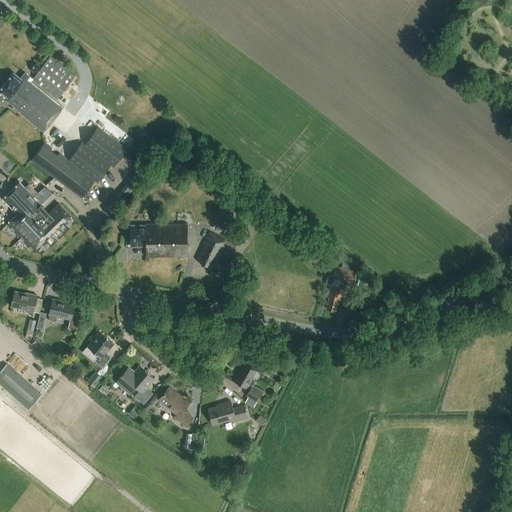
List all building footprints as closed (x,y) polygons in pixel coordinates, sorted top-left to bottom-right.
[(57,98),(59,96),(75,76),(49,56),(40,67),(35,62),(29,70),(35,74),(32,78),(57,98)] [(29,77),(27,75),(24,72),(19,78),(13,73),(0,88),(0,93),(7,99),(6,101),(21,112),(20,113),(44,132),(44,133),(64,107),(63,107),(32,84),(27,80),(29,77)] [(109,165),(112,167),(125,150),(95,128),(82,146),(80,144),(67,160),(59,154),(58,156),(51,150),(52,148),(44,143),(31,162),(46,172),(80,198),(93,180),(96,182),(109,165)] [(139,170),(104,211),(110,216),(145,175),(139,170)] [(32,252),(70,216),(58,203),(46,214),(38,206),(40,204),(19,182),(1,198),(16,214),(6,225),(32,252)] [(229,231),(244,199),(228,191),(212,223),(229,231)] [(145,225),(129,225),(129,247),(145,246),(145,257),(187,257),(187,223),(145,224),(145,225)] [(195,260),(213,268),(226,241),(208,233),(195,260)] [(348,263),(343,262),(341,266),(336,265),(332,277),(352,283),(355,271),(350,269),(350,267),(348,263)] [(339,304),(342,289),(328,285),(325,297),(328,298),(325,308),(335,311),(337,303),(339,304)] [(33,313),(37,296),(25,293),(25,294),(15,291),(11,306),(26,310),(26,312),(33,313)] [(73,310),(74,305),(53,299),(49,314),(50,314),(49,320),(56,321),(57,316),(70,319),(68,328),(77,330),(81,312),(73,310)] [(40,312),(36,328),(40,328),(42,329),(46,313),(40,312)] [(36,320),(30,319),(28,329),(34,330),(36,320)] [(99,355),(94,361),(102,367),(111,357),(106,353),(114,344),(98,331),(92,338),(93,339),(87,346),(99,355)] [(49,348),(37,338),(32,344),(44,354),(49,348)] [(23,346),(20,350),(32,357),(35,353),(23,346)] [(41,394),(6,364),(0,370),(0,383),(28,409),(41,394)] [(254,378),(251,377),(255,371),(243,364),(237,375),(236,374),(232,380),(245,388),(248,389),(245,396),(256,402),(262,391),(252,385),(254,381),(254,378)] [(154,378),(139,365),(134,372),(128,367),(115,382),(129,394),(135,386),(140,390),(135,396),(144,404),(153,393),(146,388),(154,378)] [(102,377),(95,371),(90,378),(87,381),(94,387),(102,377)] [(109,390),(103,384),(98,389),(105,395),(109,390)] [(185,427),(192,417),(183,409),(188,403),(168,387),(158,400),(176,414),(173,417),(185,427)] [(233,422),(247,417),(243,405),(232,408),(230,400),(218,404),(219,405),(207,409),(212,425),(232,419),(233,422)] [(141,411),(134,406),(128,413),(134,419),(141,411)] [(265,421),(259,415),(254,420),(260,426),(265,421)] [(184,448),(194,449),(196,435),(186,434),(184,448)]
